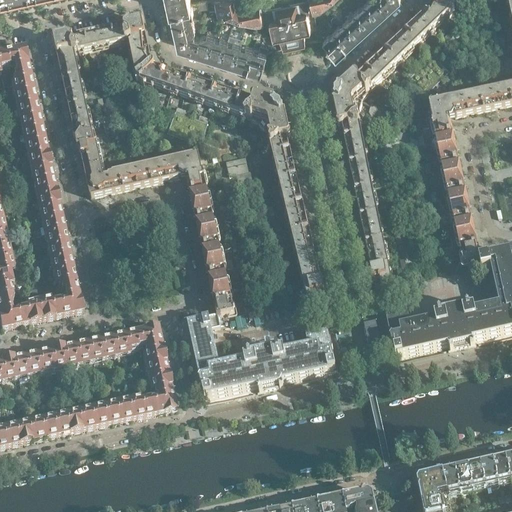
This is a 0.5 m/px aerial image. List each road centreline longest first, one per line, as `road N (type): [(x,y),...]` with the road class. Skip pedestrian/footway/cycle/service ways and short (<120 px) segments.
road 1 (residential): [(369,383),(308,108)]
road 2 (residential): [(169,311),(189,305),(194,292),(174,208),(160,202),(78,219)]
road 3 (residential): [(153,1),(172,58),(308,108)]
road 4 (residential): [(194,421),(0,465)]
road 5 (residential): [(78,219),(34,28)]
road 6 (residential): [(369,383),(194,421)]
road 7 (residential): [(391,477),(236,511)]
road 8 (residential): [(511,123),(481,130),(471,146),(489,229),(511,234)]
road 9 (residential): [(308,108),(413,0)]
road 10 (residential): [(511,351),(369,383)]
road 11 (residential): [(391,477),(511,452)]
road 12 (residential): [(153,1),(34,28)]
